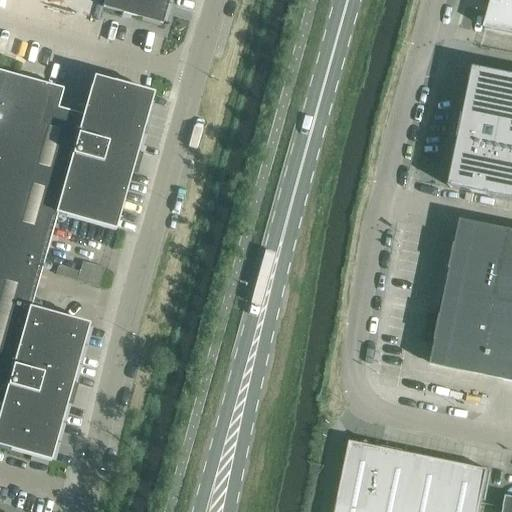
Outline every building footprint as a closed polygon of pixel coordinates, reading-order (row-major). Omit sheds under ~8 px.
[(167,5),(149,0),(104,0),(102,8),(162,25),(167,5)] [(511,0),(491,0),(493,2),(485,29),(511,34),(511,0)] [(460,140),(450,188),(511,200),(511,75),(475,68),(465,116),(464,116),(459,140),(460,140)] [(0,72),(0,406),(1,407),(0,411),(0,447),(50,462),(89,325),(31,309),(57,215),(115,231),(153,94),(94,78),(83,116),(58,109),(63,90),(0,72)] [(511,231),(462,221),(447,294),(511,306),(511,231)] [(62,267),(60,276),(102,284),(105,266),(83,262),(82,271),(62,267)] [(511,306),(447,294),(432,366),(511,382),(511,306)] [(479,511),(484,493),(488,471),(371,446),(367,441),(344,457),(349,465),(348,471),(346,470),(345,472),(347,473),(342,501),(339,501),(336,511),(479,511)] [(511,511),(511,498),(507,497),(505,507),(503,511),(511,511)]
